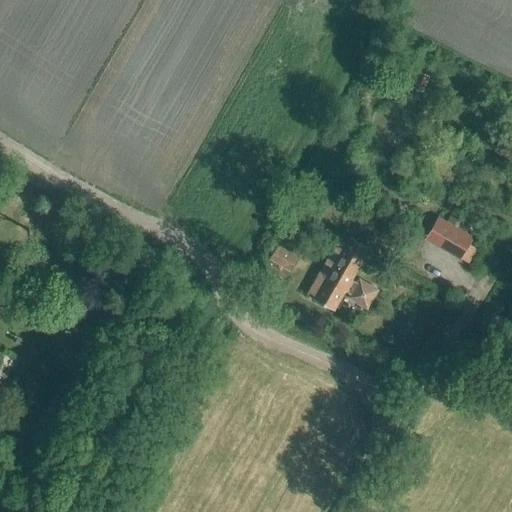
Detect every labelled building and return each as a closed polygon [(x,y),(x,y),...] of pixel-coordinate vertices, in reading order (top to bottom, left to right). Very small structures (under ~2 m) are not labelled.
[(429,77),(417,71),(411,87),(423,92),(429,77)] [(470,228),(450,216),(446,224),(438,219),(425,242),(459,263),(461,260),(469,265),(477,250),(469,246),(473,239),(467,234),(470,228)] [(369,250),(350,238),(346,244),(341,241),(311,293),(316,296),(314,300),(333,311),(344,292),(350,295),(347,300),(368,312),(380,291),(359,279),(356,284),(351,281),(369,250)] [(269,260),(291,273),(299,258),(277,246),(269,260)] [(22,302),(9,295),(2,309),(14,315),(22,302)]
